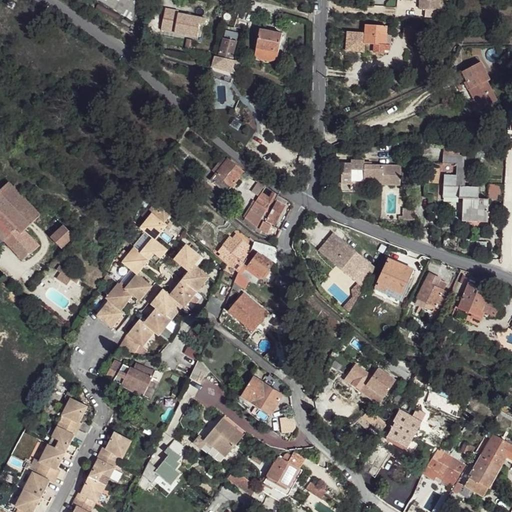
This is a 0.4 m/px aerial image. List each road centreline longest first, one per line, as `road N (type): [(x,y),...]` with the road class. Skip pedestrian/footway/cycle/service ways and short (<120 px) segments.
road 1 (residential): [(300,200),(282,263),(300,406),(318,441),(357,482),(367,500),(361,511)]
road 2 (residential): [(300,200),(261,178),(103,40),(44,0)]
road 3 (residential): [(511,279),(300,200)]
road 4 (residential): [(322,0),(314,176),(300,200)]
road 5 (residential): [(97,326),(85,355),(101,419),(54,511)]
